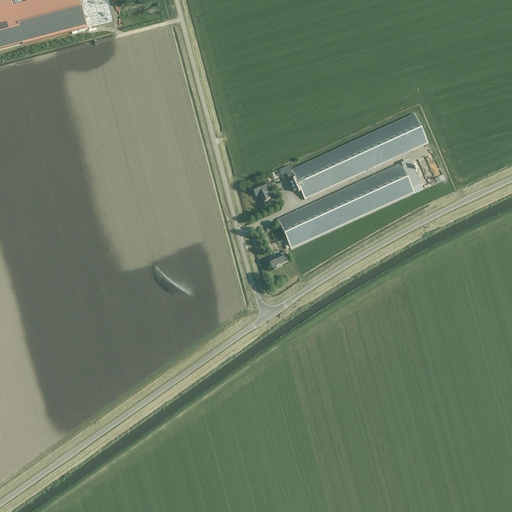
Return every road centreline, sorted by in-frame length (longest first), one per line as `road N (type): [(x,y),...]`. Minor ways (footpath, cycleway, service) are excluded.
road 1 (unclassified): [(268,315),(250,280),(176,0)]
road 2 (tertiary): [(0,505),(268,315)]
road 3 (tertiary): [(268,315),(406,230),(511,179)]
